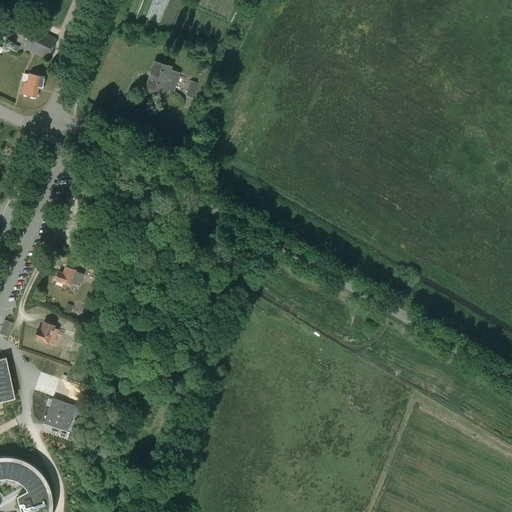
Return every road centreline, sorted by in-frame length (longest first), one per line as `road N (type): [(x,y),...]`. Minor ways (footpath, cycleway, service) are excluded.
road 1 (unclassified): [(511,381),(49,112)]
road 2 (unclassified): [(49,112),(100,0)]
